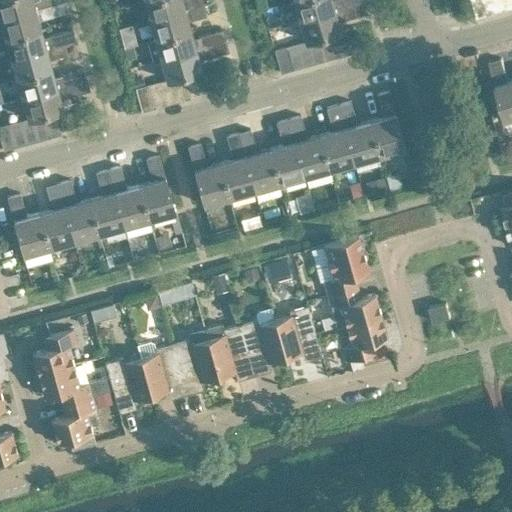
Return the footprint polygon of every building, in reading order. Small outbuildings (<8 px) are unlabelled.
[(0,0),(0,16),(59,0),(0,0)] [(65,0),(59,0),(0,16),(0,18),(5,37),(40,27),(38,19),(68,10),(65,0)] [(144,0),(149,17),(202,2),(201,0),(144,0)] [(294,0),(299,19),(353,4),(352,0),(294,0)] [(488,13),(484,0),(472,0),(477,17),(488,13)] [(499,10),(495,0),(484,0),(488,13),(499,10)] [(508,0),(495,0),(499,10),(510,7),(508,0)] [(206,14),(202,2),(149,17),(154,37),(189,27),(187,19),(206,14)] [(356,14),(353,4),(299,19),(305,39),(307,39),(318,36),(329,33),(340,30),(337,20),(356,14)] [(76,39),(73,27),(42,36),(40,27),(5,37),(10,56),(64,42),(76,39)] [(160,57),(225,38),(222,28),(192,36),(189,27),(154,37),(147,39),(152,59),(160,57)] [(353,51),(346,28),(340,30),(329,33),(335,55),(353,51)] [(335,55),(329,33),(318,36),(324,58),(335,55)] [(324,58),(318,36),(307,39),(313,61),(324,58)] [(198,58),(228,50),(225,38),(160,57),(166,78),(169,77),(180,74),(193,71),(201,68),(198,58)] [(313,61),(307,39),(305,39),(296,42),(302,65),(313,61)] [(67,53),(64,42),(10,56),(16,76),(50,66),(48,58),(67,53)] [(302,65),(296,42),(285,45),(291,68),(302,65)] [(291,68),(285,45),(273,48),(279,71),(291,68)] [(124,69),(151,60),(147,49),(120,58),(124,69)] [(511,77),(508,78),(502,57),(489,61),(505,118),(511,116),(511,77)] [(86,78),(83,67),(53,76),(50,66),(16,76),(21,95),(86,78)] [(199,93),(193,71),(180,74),(187,97),(199,93)] [(187,97),(180,74),(169,77),(175,100),(187,97)] [(169,77),(166,78),(158,80),(164,103),(175,100),(169,77)] [(59,98),(89,89),(86,78),(21,95),(27,117),(31,116),(42,113),(54,109),(62,107),(59,98)] [(164,103),(158,80),(146,83),(153,106),(164,103)] [(153,106),(146,83),(135,87),(141,109),(153,106)] [(0,103),(14,99),(10,88),(0,91),(0,103)] [(388,89),(375,93),(379,110),(367,114),(380,158),(384,157),(382,152),(404,146),(388,89)] [(380,158),(367,114),(354,117),(349,100),(338,103),(353,160),(374,154),(376,160),(380,158)] [(353,160),(338,103),(325,107),(330,124),(318,128),(330,172),(334,171),(333,166),(353,160)] [(60,132),(54,109),(42,113),(49,136),(60,132)] [(49,136),(42,113),(31,116),(37,139),(49,136)] [(330,172),(318,128),(304,131),(299,114),(287,117),(302,174),(323,168),(325,174),(330,172)] [(37,139),(31,116),(27,117),(20,119),(26,142),(37,139)] [(302,174),(287,117),(275,121),(280,138),(267,141),(280,186),(283,185),(282,180),(302,174)] [(26,142),(20,119),(8,122),(15,145),(26,142)] [(15,145),(8,122),(0,124),(0,138),(3,149),(15,145)] [(280,186),(267,141),(254,145),(249,128),(237,131),(252,188),(274,182),(275,187),(280,186)] [(252,188),(237,131),(225,134),(230,152),(217,155),(229,200),(233,199),(232,193),(252,188)] [(229,200),(217,155),(204,159),(199,141),(186,144),(202,202),(223,196),(225,201),(229,200)] [(173,211),(157,153),(144,157),(149,175),(136,178),(149,224),(154,222),(152,217),(173,211)] [(149,224),(136,178),(124,182),(119,164),(106,167),(123,225),(144,220),(145,225),(149,224)] [(123,225),(106,167),(94,171),(99,189),(87,192),(99,238),(104,236),(103,231),(123,225)] [(99,238),(87,192),(74,196),(69,178),(57,181),(73,240),(94,234),(95,239),(99,238)] [(73,240),(57,181),(45,185),(50,203),(37,206),(49,251),(54,250),(52,245),(73,240)] [(511,189),(509,191),(511,201),(501,204),(507,225),(511,223),(511,189)] [(49,251),(37,206),(24,210),(19,192),(7,195),(23,254),(44,248),(45,253),(49,251)] [(368,268),(361,246),(358,233),(323,243),(327,256),(333,277),(323,279),(327,292),(351,285),(348,274),(368,268)] [(259,275),(263,294),(289,289),(284,269),(259,275)] [(218,274),(196,278),(201,302),(222,298),(218,274)] [(233,281),(236,296),(256,292),(253,277),(233,281)] [(355,297),(351,285),(327,292),(336,325),(345,323),(380,313),(374,292),(355,297)] [(116,314),(113,301),(90,308),(93,320),(116,314)] [(446,301),(436,303),(429,305),(432,320),(450,315),(446,301)] [(290,313),(274,317),(285,355),(303,350),(302,344),(306,343),(310,357),(321,353),(307,303),(289,308),(290,313)] [(285,355),(274,317),(271,306),(258,309),(255,313),(256,317),(239,322),(253,372),(264,370),(260,356),(265,355),(266,361),(285,355)] [(386,335),(380,313),(345,323),(351,343),(342,346),(346,359),(370,352),(367,340),(386,335)] [(243,375),(253,372),(239,322),(222,327),(223,331),(207,336),(218,374),(236,369),(235,363),(239,362),(243,375)] [(32,351),(38,373),(73,363),(67,343),(76,340),(73,327),(49,334),(52,346),(32,351)] [(218,374),(207,336),(191,341),(189,336),(172,341),(186,391),(197,388),(193,375),(198,374),(199,379),(218,374)] [(176,394),(186,391),(172,341),(155,346),(154,341),(150,339),(137,343),(140,355),(151,393),(169,388),(167,382),(172,381),(176,394)] [(151,393),(140,355),(124,359),(122,355),(104,360),(109,375),(112,388),(119,410),(130,407),(126,394),(130,392),(132,398),(151,393)] [(79,383),(73,363),(38,373),(44,394),(64,389),(67,401),(92,394),(112,388),(109,375),(79,383)] [(95,407),(92,394),(67,401),(70,413),(51,418),(57,440),(69,437),(72,448),(82,445),(79,434),(92,430),(86,409),(95,407)] [(0,432),(0,456),(17,451),(11,429),(0,432)]
